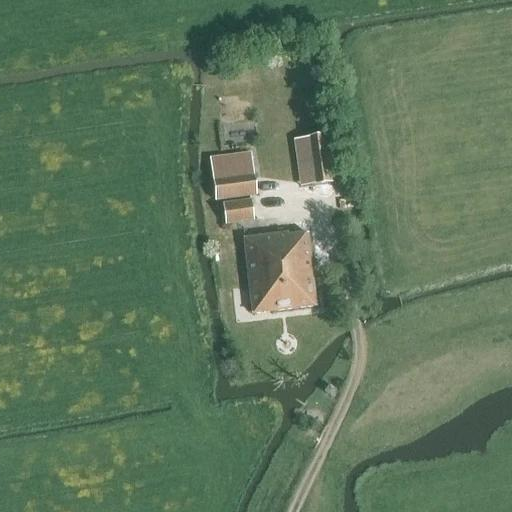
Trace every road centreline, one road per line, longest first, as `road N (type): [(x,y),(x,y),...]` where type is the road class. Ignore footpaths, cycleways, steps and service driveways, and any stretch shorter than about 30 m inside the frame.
road 1 (track): [(511,329),(424,354),(348,394),(358,341),(339,255)]
road 2 (unclassified): [(348,394),(294,511)]
